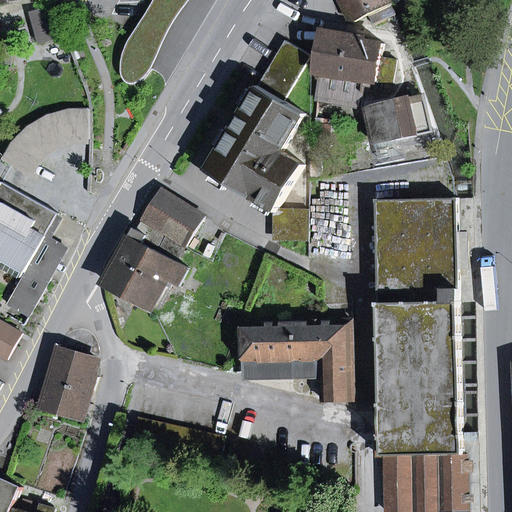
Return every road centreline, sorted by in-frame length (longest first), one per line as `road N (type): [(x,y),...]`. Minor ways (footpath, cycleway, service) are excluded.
road 1 (residential): [(249,0),(76,294)]
road 2 (unclassified): [(509,511),(504,338),(511,267)]
road 3 (residential): [(76,294),(106,322),(117,365),(79,511)]
road 4 (residential): [(76,294),(0,421)]
